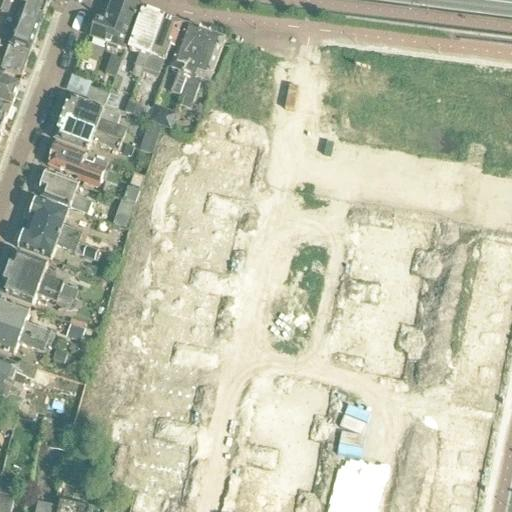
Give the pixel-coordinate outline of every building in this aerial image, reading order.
[(18,6),(25,9),(29,10),(32,0),(6,0),(1,15),(13,20),(18,6)] [(32,0),(29,10),(25,9),(2,73),(22,80),(41,30),(52,0),(32,0)] [(107,53),(112,55),(112,54),(117,56),(118,53),(125,55),(140,13),(114,3),(105,27),(99,24),(92,43),(108,49),(107,53)] [(144,78),(165,22),(144,14),(130,55),(140,58),(133,79),(143,83),(145,78),(144,78)] [(165,22),(144,78),(145,78),(157,83),(164,64),(166,65),(171,51),(175,53),(184,29),(165,22)] [(171,96),(183,101),(206,37),(187,30),(172,73),(179,75),(171,96)] [(206,37),(183,101),(184,101),(180,110),(191,114),(202,84),(210,87),(225,44),(206,37)] [(106,78),(116,82),(122,64),(112,60),(106,78)] [(324,64),(311,132),(461,162),(480,166),(474,196),(511,203),(511,85),(497,83),(488,129),(468,125),(474,95),(324,64)] [(0,104),(13,109),(21,87),(3,81),(4,77),(0,75),(0,104)] [(106,110),(110,99),(90,91),(86,103),(106,110)] [(117,131),(121,120),(104,114),(71,102),(63,124),(118,143),(116,150),(120,152),(122,147),(127,134),(117,131)] [(0,130),(5,132),(12,110),(0,105),(0,130)] [(126,117),(149,126),(153,115),(130,106),(126,117)] [(171,135),(178,118),(155,109),(153,115),(149,126),(149,127),(171,135)] [(118,143),(63,124),(55,144),(89,157),(93,146),(119,156),(120,152),(116,150),(118,143)] [(198,126),(194,142),(204,144),(199,165),(250,177),(255,153),(221,146),(224,132),(198,126)] [(152,158),(157,145),(144,141),(140,154),(152,158)] [(79,182),(77,185),(99,193),(108,168),(57,149),(56,152),(52,153),(50,158),(52,161),(49,171),(79,182)] [(127,149),(123,158),(131,161),(135,152),(127,149)] [(181,183),(177,200),(203,206),(207,192),(245,200),(250,177),(199,165),(199,167),(203,168),(199,187),(181,183)] [(42,190),(41,193),(45,195),(42,202),(88,219),(93,207),(75,201),(79,190),(47,178),(46,180),(43,181),(42,181),(40,187),(40,188),(42,190)] [(128,192),(124,204),(135,208),(140,196),(128,192)] [(177,200),(174,214),(176,215),(183,216),(178,238),(178,239),(229,251),(235,227),(200,220),(203,206),(177,200)] [(32,208),(30,215),(33,218),(32,221),(34,222),(31,230),(80,248),(83,238),(64,231),(70,216),(38,204),(37,207),(32,208)] [(118,216),(114,228),(126,233),(130,221),(118,216)] [(359,245),(358,254),(409,265),(413,249),(427,251),(431,230),(397,223),(394,237),(363,231),(360,245),(359,245)] [(80,248),(31,230),(29,237),(26,237),(25,240),(21,240),(18,247),(21,251),(20,254),(52,265),(57,251),(76,258),(79,248),(80,248)] [(164,237),(156,274),(160,275),(186,281),(190,267),(224,274),(229,252),(229,251),(178,239),(178,240),(164,237)] [(453,240),(445,238),(442,250),(451,252),(453,240)] [(511,252),(485,247),(480,272),(511,278),(511,252)] [(87,251),(83,261),(95,265),(98,255),(87,251)] [(356,263),(353,278),(385,284),(382,298),(414,305),(419,283),(402,280),(405,265),(409,266),(409,265),(358,254),(356,263)] [(15,256),(7,277),(76,303),(79,295),(64,289),(64,287),(45,280),(49,269),(15,256)] [(511,278),(480,272),(475,296),(511,303),(511,278)] [(160,275),(157,289),(167,292),(162,315),(213,326),(218,302),(183,295),(186,281),(160,275)] [(76,303),(7,277),(0,297),(0,298),(33,311),(38,300),(57,307),(57,309),(63,313),(71,316),(74,315),(77,305),(75,304),(76,303)] [(435,289),(443,290),(445,279),(437,277),(435,289)] [(440,302),(443,290),(435,289),(432,301),(440,302)] [(511,303),(475,296),(469,326),(509,334),(511,317),(511,313),(510,313),(511,304),(511,303)] [(344,321),(342,329),(394,340),(397,324),(410,326),(414,305),(382,298),(379,312),(348,306),(345,321),(344,321)] [(0,305),(0,331),(52,349),(53,345),(49,344),(51,338),(26,329),(31,316),(0,305)] [(147,336),(144,350),(170,356),(173,342),(207,349),(213,326),(162,315),(161,316),(171,318),(166,340),(147,336)] [(469,326),(464,350),(504,358),(509,334),(469,326)] [(341,338),(338,353),(369,359),(367,374),(399,380),(403,358),(387,355),(390,340),(394,341),(394,340),(342,329),(341,338)] [(52,349),(0,331),(0,355),(15,361),(19,349),(44,358),(46,352),(50,353),(52,349)] [(74,331),(70,343),(81,346),(85,334),(74,331)] [(424,343),(432,345),(434,333),(426,331),(424,343)] [(432,345),(424,343),(421,355),(429,356),(432,345)] [(144,350),(140,365),(146,366),(141,389),(192,400),(197,377),(167,370),(170,356),(144,350)] [(464,350),(458,380),(498,388),(502,367),(499,367),(501,359),(503,359),(504,358),(464,350)] [(57,354),(54,364),(62,366),(65,357),(57,354)] [(0,364),(0,403),(6,406),(5,410),(19,415),(23,405),(9,399),(17,378),(34,385),(38,374),(20,367),(19,371),(0,364)] [(458,380),(453,405),(493,413),(498,388),(458,380)] [(423,387),(415,385),(413,397),(421,399),(423,387)] [(258,411),(256,419),(308,430),(311,414),(324,416),(328,395),(296,388),(293,402),(261,396),(258,411)] [(130,411),(127,425),(153,431),(156,417),(187,424),(192,400),(141,389),(136,412),(130,411)] [(418,412),(410,411),(408,423),(416,424),(418,412)] [(255,428),(252,443),(283,449),(280,463),(315,470),(315,469),(313,469),(317,448),(301,445),(304,430),(308,431),(308,430),(256,419),(254,428),(255,428)] [(450,419),(445,444),(485,452),(490,427),(450,419)] [(118,423),(113,442),(136,447),(132,465),(183,477),(183,475),(188,453),(150,445),(153,431),(127,425),(118,423)] [(51,454),(67,458),(72,439),(56,435),(51,454)] [(445,444),(440,468),(480,476),(485,452),(445,444)] [(89,456),(91,448),(78,446),(77,454),(89,456)] [(400,461),(408,463),(410,451),(402,449),(400,461)] [(408,463),(400,461),(398,473),(406,475),(408,463)] [(243,486),(241,495),(293,505),(296,489),(310,492),(315,470),(280,463),(278,478),(246,471),(243,486)] [(132,465),(126,489),(178,500),(183,477),(132,465)] [(440,468),(434,498),(474,506),(478,485),(475,485),(477,476),(480,477),(480,476),(440,468)] [(0,511),(13,511),(15,502),(13,502),(16,490),(2,487),(0,497),(0,511)] [(240,504),(238,511),(291,511),(293,505),(241,495),(239,504),(240,504)] [(434,498),(431,511),(472,511),(474,506),(434,498)] [(136,500),(133,511),(158,511),(160,506),(136,500)] [(389,511),(398,511),(399,505),(391,503),(389,511)]
